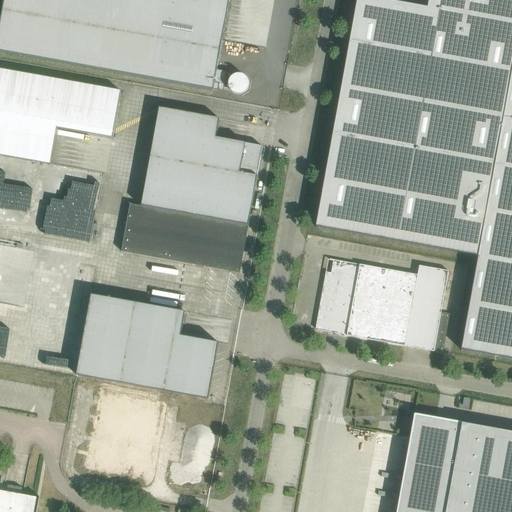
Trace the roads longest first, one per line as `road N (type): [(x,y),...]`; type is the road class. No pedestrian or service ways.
road 1 (unclassified): [(268,344),(330,0)]
road 2 (unclassified): [(511,390),(268,344)]
road 3 (unclassified): [(238,511),(268,344)]
road 4 (unknown): [(406,75),(456,78),(473,0)]
road 5 (unknown): [(277,511),(293,390)]
